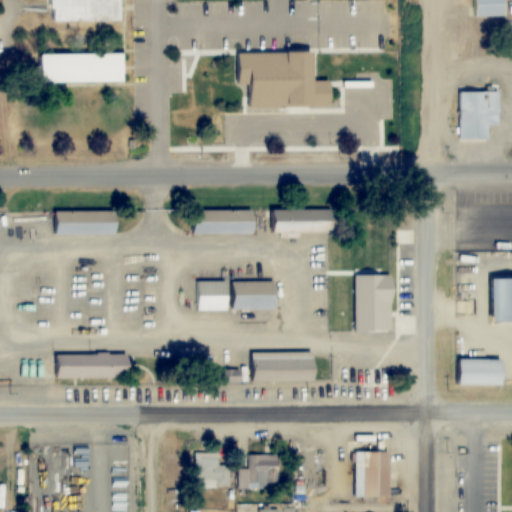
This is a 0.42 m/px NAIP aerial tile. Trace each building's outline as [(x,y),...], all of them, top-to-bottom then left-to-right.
[(117,0),(48,0),(49,22),(117,22),(117,0)] [(270,20),(269,0),(186,0),(186,21),(270,20)] [(471,0),(472,17),(503,17),(503,0),(471,0)] [(189,110),(214,110),(214,52),(189,52),(189,110)] [(325,107),(325,82),(312,82),(312,53),(281,53),(281,83),(247,83),(247,107),(325,107)] [(117,84),(116,55),(34,55),(35,85),(117,84)] [(457,92),(496,93),(496,124),(486,124),(486,140),(456,140),(457,92)] [(275,209),(275,233),(334,233),(334,209),(275,209)] [(0,211),(0,232),(8,233),(8,212),(0,211)] [(195,211),(195,234),(255,234),(255,211),(195,211)] [(54,234),(117,234),(117,212),(54,212),(54,234)] [(316,332),(392,332),(393,235),(316,235),(316,332)] [(511,278),(493,279),(494,322),(511,321),(511,278)] [(229,281),(195,281),(195,310),(229,310),(229,281)] [(231,281),(231,308),(277,308),(277,281),(231,281)] [(250,383),(316,382),(315,351),(250,352),(250,383)] [(130,354),(48,355),(49,379),(130,378),(130,354)] [(455,359),(455,385),(503,385),(503,359),(455,359)] [(354,497),(390,497),(390,451),(354,451),(354,497)] [(218,465),(218,452),(191,452),(191,487),(229,487),(229,465),(218,465)] [(237,487),(278,487),(278,454),(248,454),(248,468),(237,468),(237,487)]
